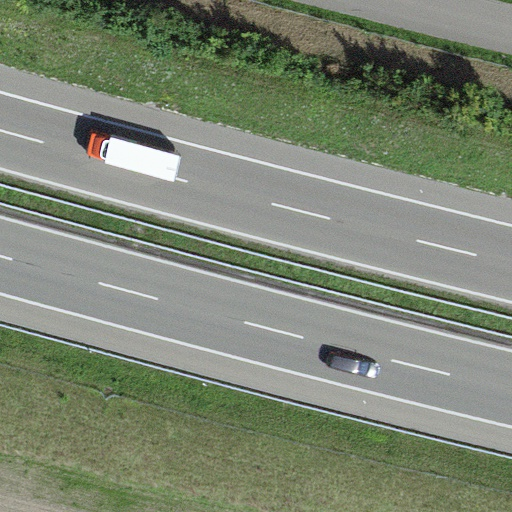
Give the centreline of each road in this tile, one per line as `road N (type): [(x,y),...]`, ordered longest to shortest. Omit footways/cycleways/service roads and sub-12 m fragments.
road 1 (motorway): [(511,262),(0,128)]
road 2 (motorway): [(0,258),(511,391)]
